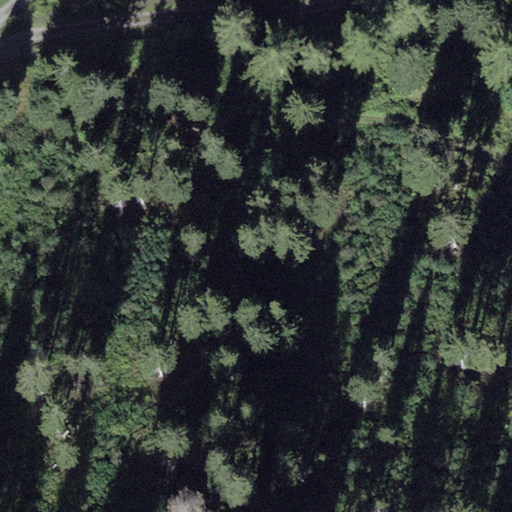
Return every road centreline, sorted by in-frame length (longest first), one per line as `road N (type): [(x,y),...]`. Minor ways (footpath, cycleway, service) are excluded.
road 1 (track): [(13,45),(345,122),(511,180)]
road 2 (track): [(0,49),(60,30),(339,0)]
